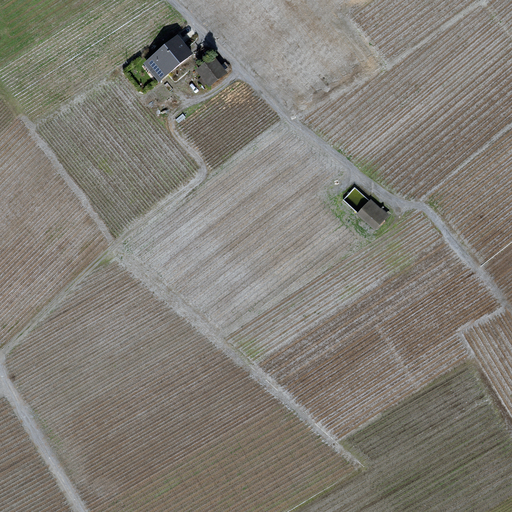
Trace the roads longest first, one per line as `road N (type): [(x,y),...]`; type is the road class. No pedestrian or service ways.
road 1 (track): [(171,0),(251,83),(392,202),(427,209),(503,305)]
road 2 (track): [(81,511),(0,367)]
